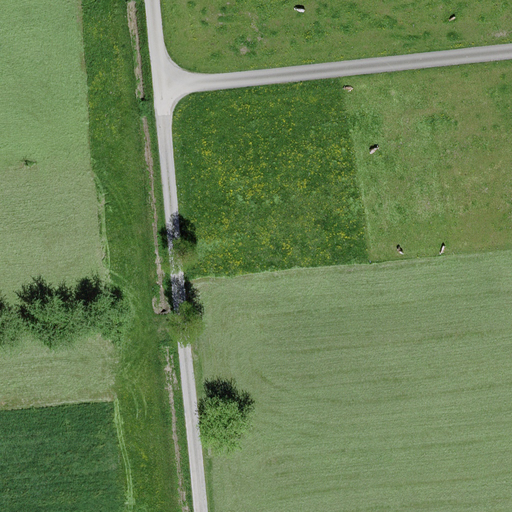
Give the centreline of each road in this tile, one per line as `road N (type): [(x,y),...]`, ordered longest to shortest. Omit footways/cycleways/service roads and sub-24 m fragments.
road 1 (track): [(172,99),(209,511)]
road 2 (track): [(511,62),(172,99)]
